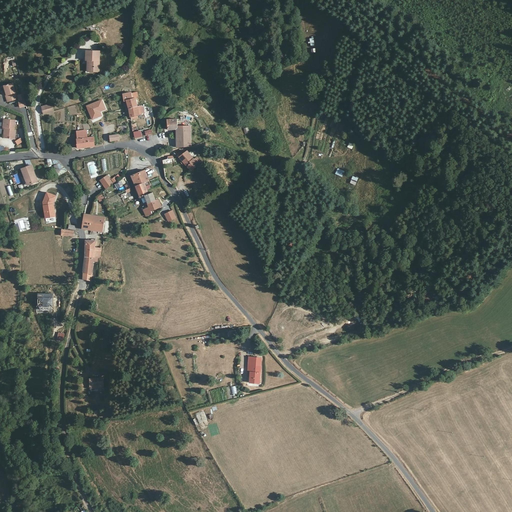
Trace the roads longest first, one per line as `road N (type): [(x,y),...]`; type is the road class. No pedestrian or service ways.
road 1 (unclassified): [(66,156),(130,144),(152,159),(227,293),(285,361),(390,453),(434,511)]
road 2 (unclassified): [(92,511),(68,450),(62,405),(84,196),(66,156)]
road 3 (track): [(152,159),(201,144),(294,168),(307,156),(334,42),(382,0)]
road 4 (track): [(511,347),(353,414)]
